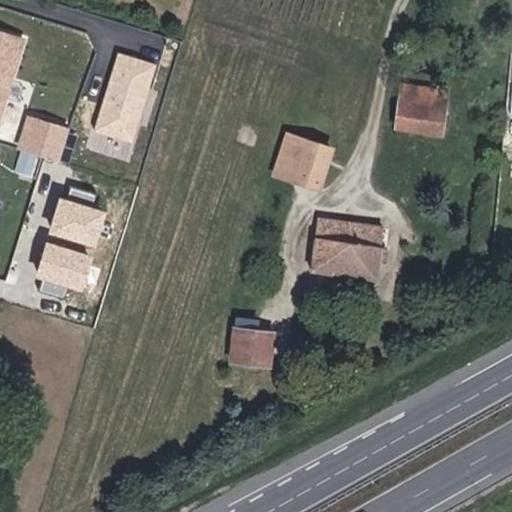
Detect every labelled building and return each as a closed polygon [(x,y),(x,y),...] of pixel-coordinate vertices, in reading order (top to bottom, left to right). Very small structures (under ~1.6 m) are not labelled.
[(393,88),(434,92),(435,72),(397,68),(393,88)] [(389,114),(432,117),(434,92),(393,88),(389,114)] [(43,153),(69,162),(81,126),(29,109),(17,144),(25,147),(18,169),(35,175),(43,153)] [(275,130),(293,134),(298,114),(279,110),(275,130)] [(268,153),(313,164),(321,118),(298,114),(293,134),(275,130),(268,153)] [(104,201),(108,192),(72,179),(56,226),(113,246),(126,209),(104,201)] [(309,228),(319,229),(322,207),(312,206),(309,228)] [(372,260),(374,245),(375,232),(377,213),(322,207),(319,229),(309,228),(306,252),(372,260)] [(113,253),(49,236),(40,270),(51,273),(47,289),(75,297),(79,283),(103,290),(113,253)] [(229,345),(264,350),(270,319),(252,316),(253,303),(238,300),(229,345)]
